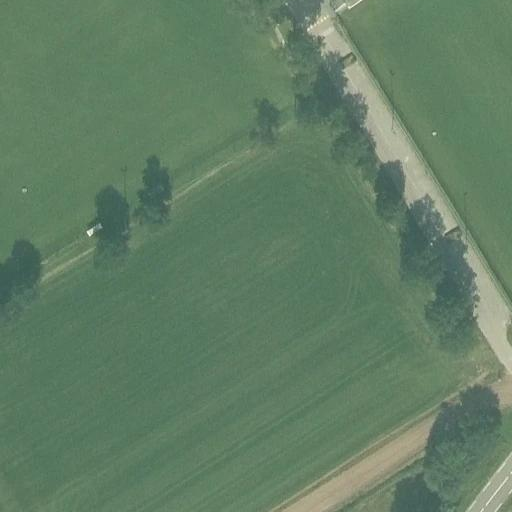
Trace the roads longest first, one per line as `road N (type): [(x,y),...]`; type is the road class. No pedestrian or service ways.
road 1 (unclassified): [(511,362),(293,0)]
road 2 (track): [(313,511),(511,385)]
